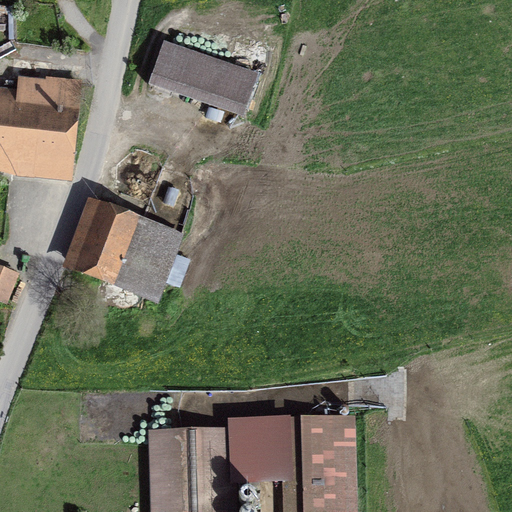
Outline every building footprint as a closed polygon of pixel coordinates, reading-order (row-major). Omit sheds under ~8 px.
[(1,0),(1,2),(85,9),(85,0),(1,0)] [(156,52),(139,99),(233,131),(249,85),(156,52)] [(0,94),(0,161),(70,168),(78,84),(18,78),(16,96),(0,94)] [(103,210),(81,266),(156,296),(179,239),(103,210)] [(0,267),(0,303),(6,306),(10,296),(19,275),(0,267)] [(293,428),(295,511),(344,511),(343,427),(293,428)] [(154,440),(155,511),(226,511),(225,439),(154,440)] [(256,494),(256,491),(255,488),(253,486),(250,484),(248,484),(245,484),(242,485),(240,487),(239,490),(239,493),(239,495),(241,498),(243,499),(245,500),(248,501),(250,500),(253,499),(255,497),(256,494)] [(256,511),(256,510),(255,508),(254,505),(251,504),(248,503),(246,504),(243,505),(241,507),(240,510),(239,511),(256,511)]
